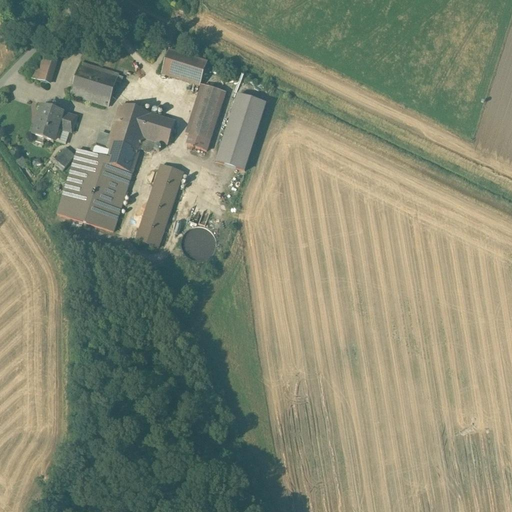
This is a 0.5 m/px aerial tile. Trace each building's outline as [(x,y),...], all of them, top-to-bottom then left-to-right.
[(56,53),(44,50),(42,55),(54,59),(56,53)] [(170,52),(168,52),(161,75),(199,87),(204,71),(206,64),(175,54),(170,52)] [(42,55),(38,70),(33,68),(30,78),(46,84),(54,59),(42,55)] [(118,76),(80,64),(70,96),(108,107),(118,76)] [(201,87),(185,135),(189,136),(199,140),(209,143),(224,94),(201,87)] [(237,97),(216,163),(243,172),(264,106),(237,97)] [(63,113),(42,106),(41,107),(43,108),(37,126),(35,126),(32,136),(34,137),(32,141),(42,144),(44,140),(53,143),(57,129),(71,133),(76,118),(62,114),(63,113)] [(89,154),(77,150),(75,156),(75,157),(56,215),(113,233),(124,199),(139,150),(143,139),(148,140),(167,146),(174,123),(120,106),(106,148),(103,159),(89,154)] [(199,140),(189,136),(186,146),(196,149),(199,140)] [(148,140),(143,139),(139,150),(141,151),(144,152),(148,140)] [(106,148),(96,145),(92,147),(89,154),(103,159),(106,148)] [(75,156),(65,148),(54,160),(57,163),(64,169),(75,157),(75,156)] [(64,169),(57,163),(55,165),(62,172),(64,169)] [(160,167),(135,241),(158,249),(183,175),(160,167)] [(203,228),(195,227),(188,230),(182,236),(180,243),(181,251),(185,258),(193,262),(203,262),(211,257),(215,248),(215,239),(210,232),(203,228)]
